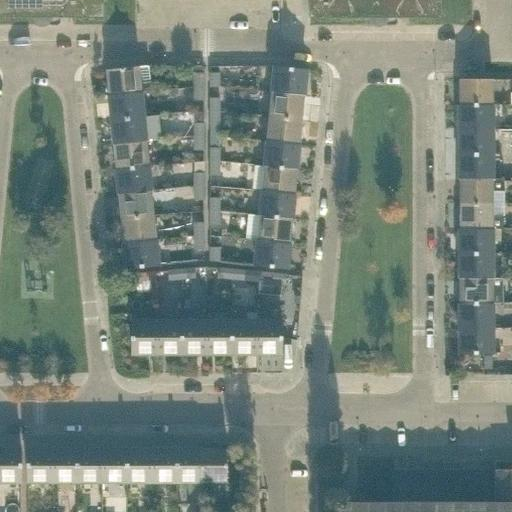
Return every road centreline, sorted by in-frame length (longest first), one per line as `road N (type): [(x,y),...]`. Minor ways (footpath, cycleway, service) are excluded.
road 1 (residential): [(431,412),(435,52),(342,52)]
road 2 (residential): [(342,52),(308,410)]
road 3 (residential): [(108,409),(81,51)]
road 4 (residential): [(81,51),(342,52)]
road 5 (residential): [(268,409),(108,409)]
road 6 (residential): [(431,412),(308,410)]
